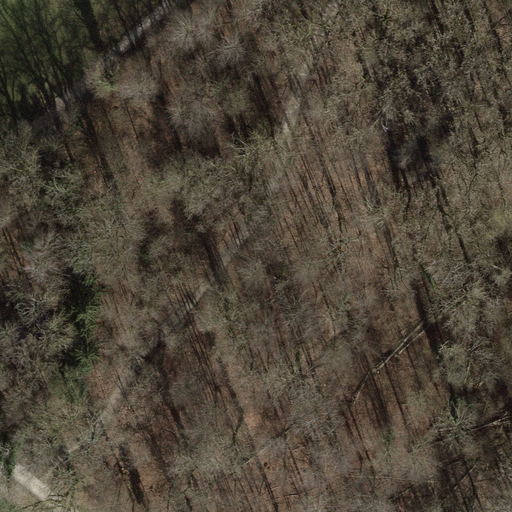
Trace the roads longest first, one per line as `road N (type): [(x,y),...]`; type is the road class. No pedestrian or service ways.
road 1 (track): [(340,0),(307,68),(273,188),(247,232),(126,376),(104,424),(37,478)]
road 2 (track): [(171,0),(0,157)]
